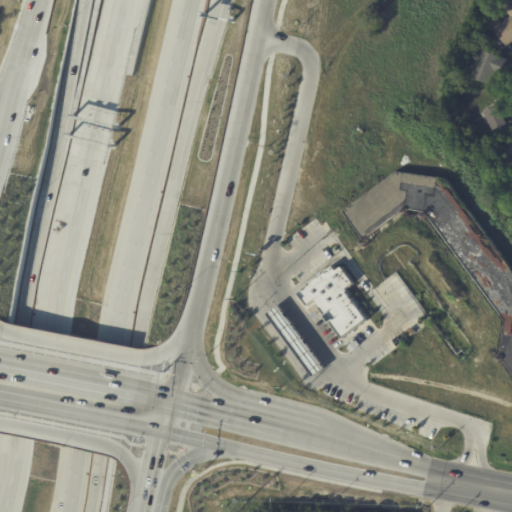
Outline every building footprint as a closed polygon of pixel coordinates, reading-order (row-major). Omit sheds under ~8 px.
[(511,39),(506,45),(483,21),(489,15),(494,20),(499,14),(505,20),(510,15),(501,5),(506,0),(509,0),(511,3),(511,39)] [(505,61),(499,74),(494,72),(489,84),(469,77),(480,49),(505,59),(505,61)] [(505,109),(511,123),(511,126),(495,135),(493,131),(492,131),(488,123),(485,124),(480,114),(483,112),(483,111),(501,102),(505,109)] [(511,163),(503,160),(510,143),(511,143),(511,163)] [(511,372),(500,356),(505,321),(424,212),(404,209),(363,240),(342,212),(396,172),(444,179),(511,270),(511,372)] [(321,300),(311,307),(300,292),(337,265),(342,272),(349,267),(361,285),(351,292),(372,322),(348,339),(321,300)] [(272,315),(283,306),(329,368),(317,376),(272,315)]
